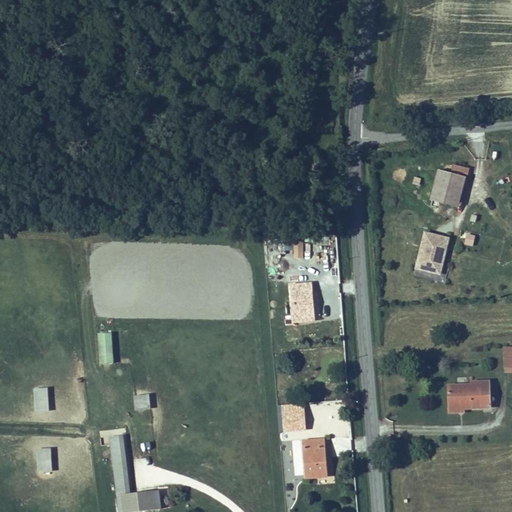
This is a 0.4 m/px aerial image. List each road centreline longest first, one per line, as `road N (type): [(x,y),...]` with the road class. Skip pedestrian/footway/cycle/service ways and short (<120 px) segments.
road 1 (tertiary): [(353,138),(379,511)]
road 2 (unclassified): [(353,138),(511,122)]
road 3 (tertiary): [(374,0),(353,138)]
